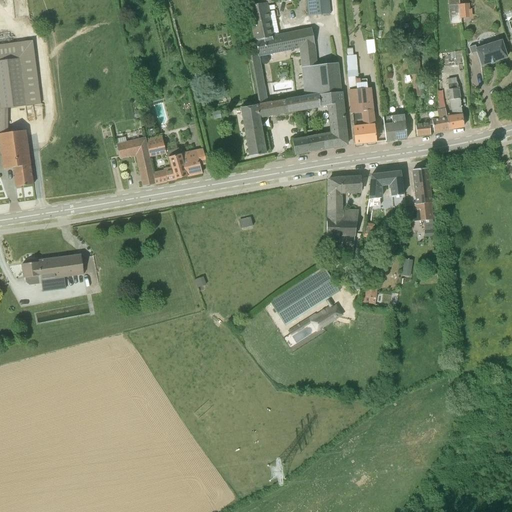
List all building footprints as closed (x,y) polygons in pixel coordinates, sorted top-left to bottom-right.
[(248,0),(250,6),(246,7),(251,32),(253,41),(255,41),(257,55),(250,57),(257,102),(266,100),(258,57),(298,49),(303,96),(340,92),(337,63),(331,39),(313,41),(312,32),(311,28),(292,32),(274,36),(273,32),(267,4),(271,3),(270,0),(248,0)] [(333,12),(332,6),(331,0),(305,0),(307,17),(333,14),(333,12)] [(448,0),(448,5),(451,24),(460,23),(457,0),(448,0)] [(399,50),(411,49),(409,36),(398,37),(399,50)] [(367,39),(368,52),(375,52),(375,38),(367,39)] [(475,46),(468,48),(471,54),(476,53),(481,66),(483,65),(490,63),(490,64),(495,63),(494,62),(496,61),(506,58),(505,54),(503,48),(501,41),(492,44),(492,43),(483,46),(484,47),(476,49),(475,46)] [(16,59),(14,43),(0,45),(0,152),(2,169),(13,168),(16,187),(33,185),(30,165),(25,131),(8,133),(7,109),(25,106),(19,59),(16,59)] [(420,75),(419,48),(412,48),(413,75),(412,75),(412,97),(421,96),(420,75)] [(346,71),(358,70),(356,55),(345,56),(346,71)] [(355,76),(347,77),(351,114),(351,123),(361,122),(362,125),(353,126),(354,144),(354,145),(376,143),(376,141),(370,88),(356,90),(355,76)] [(438,118),(431,120),(433,132),(463,127),(462,115),(458,88),(457,88),(456,78),(447,79),(449,101),(452,116),(446,117),(443,98),(442,91),(437,91),(438,110),(437,110),(438,118)] [(303,96),(287,99),(288,113),(319,108),(330,106),(333,133),(324,135),(327,149),(334,148),(346,145),(340,92),(303,96)] [(288,113),(287,99),(267,103),(266,100),(257,102),(258,104),(256,104),(256,106),(240,108),(249,157),(265,155),(259,118),(288,113)] [(404,115),(382,117),(385,140),(385,141),(406,139),(406,137),(404,115)] [(429,123),(415,124),(416,136),(417,137),(430,135),(430,132),(429,123)] [(324,135),(306,138),(308,152),(325,149),(327,149),(324,135)] [(125,137),(116,139),(117,144),(117,145),(120,159),(135,156),(142,186),(154,184),(152,173),(148,158),(144,141),(144,139),(126,143),(125,137)] [(162,137),(144,141),(148,158),(165,154),(162,137)] [(306,138),(292,141),(294,154),(294,155),(308,152),(306,138)] [(164,171),(153,173),(152,173),(154,184),(166,181),(166,180),(175,178),(175,179),(186,177),(201,173),(195,151),(180,154),(178,149),(167,152),(169,157),(168,157),(171,167),(164,169),(164,171)] [(430,202),(426,169),(427,169),(427,168),(412,170),(412,171),(416,204),(412,204),(414,222),(423,221),(424,231),(425,231),(425,235),(433,234),(433,230),(433,219),(431,202),(430,202)] [(402,195),(400,172),(371,176),(369,200),(382,198),(382,187),(388,187),(389,197),(402,195)] [(342,210),(342,194),(361,193),(361,177),(340,178),(328,180),(327,245),(339,246),(340,237),(355,237),(358,210),(342,210)] [(253,226),(250,218),(239,221),(241,229),(253,226)] [(88,319),(80,275),(83,274),(81,256),(38,262),(22,265),(24,278),(25,282),(29,286),(39,284),(42,302),(33,304),(38,329),(88,319)] [(402,273),(411,274),(414,258),(405,256),(402,273)] [(284,326),(340,291),(325,267),(269,302),(284,326)] [(197,288),(206,285),(203,277),(194,280),(197,288)] [(376,298),(377,290),(366,288),(366,290),(362,289),(360,302),(373,304),(374,298),(376,298)] [(336,305),(319,316),(325,325),(342,315),(336,305)]
